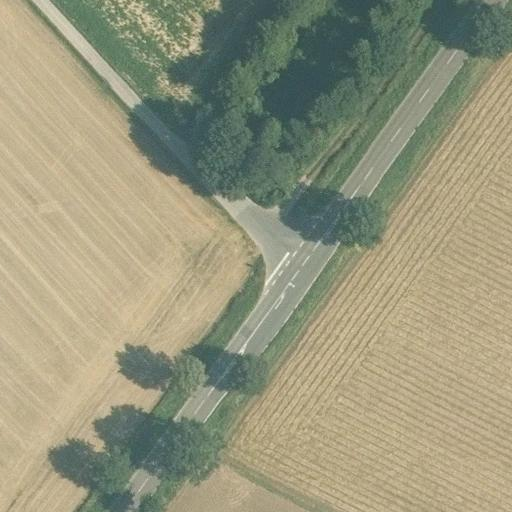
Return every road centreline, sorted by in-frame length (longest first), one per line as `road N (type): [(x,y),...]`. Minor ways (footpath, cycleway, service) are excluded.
road 1 (secondary): [(146,511),(511,8)]
road 2 (track): [(275,252),(40,0)]
road 3 (track): [(458,0),(275,252)]
